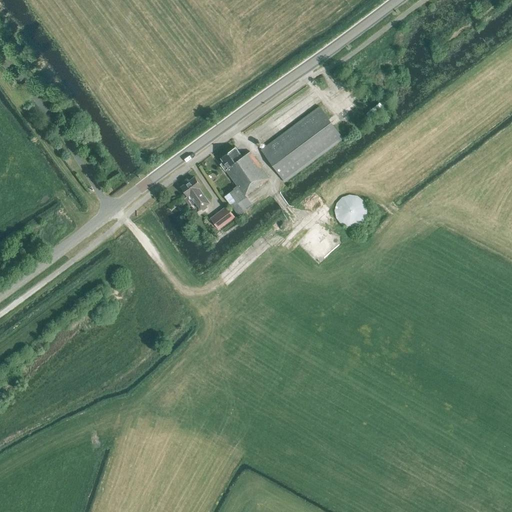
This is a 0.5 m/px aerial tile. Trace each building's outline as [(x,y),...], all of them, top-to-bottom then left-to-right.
[(343,139),(328,119),(319,107),(261,151),(284,182),(343,139)] [(242,158),(235,148),(220,158),(223,162),(220,164),(237,187),(234,189),(235,190),(225,197),(239,216),(251,206),(245,196),(269,178),(250,152),(242,158)] [(209,203),(198,188),(200,186),(194,178),(181,188),(187,196),(183,199),(189,207),(195,203),(200,210),(209,203)] [(349,227),(354,227),(359,225),(362,222),(365,218),(367,214),(367,209),(365,204),(363,200),(359,197),(355,195),(350,195),(346,196),(341,198),(338,201),(335,206),(334,210),(335,215),(337,220),(340,223),(344,226),(349,227)] [(218,230),(235,218),(226,207),(210,219),(218,230)] [(204,234),(197,231),(194,239),(201,241),(204,234)]
